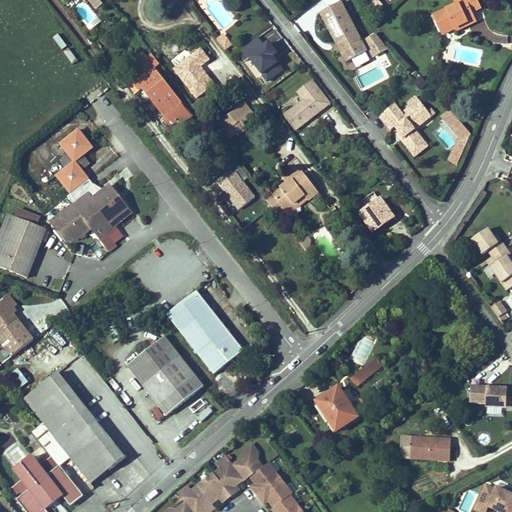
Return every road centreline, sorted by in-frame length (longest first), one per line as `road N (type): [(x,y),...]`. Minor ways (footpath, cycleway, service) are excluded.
road 1 (residential): [(159,0),(191,11),(400,270)]
road 2 (residential): [(261,0),(446,224)]
road 3 (residential): [(133,511),(299,367)]
road 4 (residential): [(180,220),(299,367)]
road 5 (residential): [(45,325),(180,220)]
road 6 (residential): [(446,224),(478,178),(511,96)]
road 7 (residential): [(299,367),(400,270)]
road 8 (residential): [(429,243),(511,350)]
road 9 (residential): [(104,118),(180,220)]
